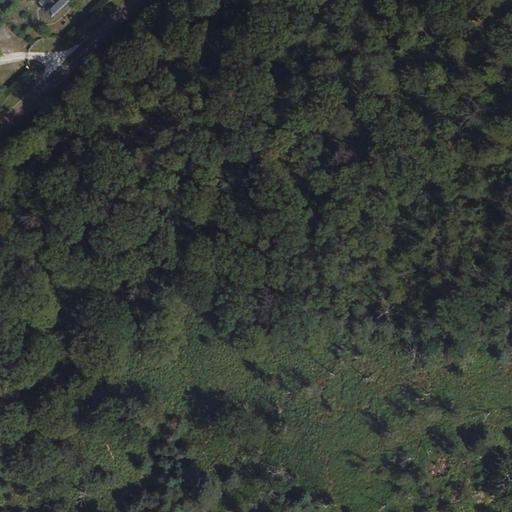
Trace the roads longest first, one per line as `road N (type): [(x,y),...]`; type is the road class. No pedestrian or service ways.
road 1 (track): [(94,43),(511,208)]
road 2 (track): [(94,43),(391,0)]
road 3 (tertiary): [(138,0),(0,131)]
